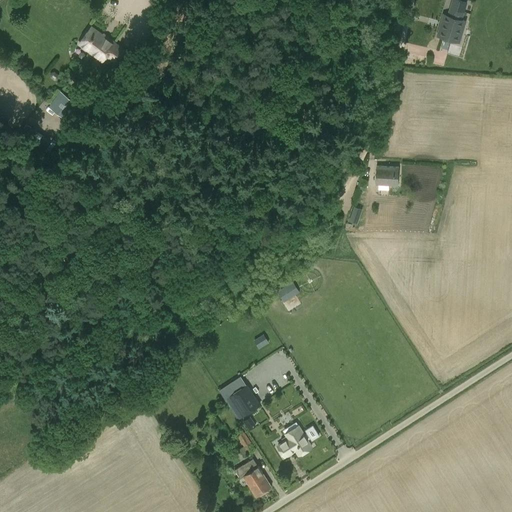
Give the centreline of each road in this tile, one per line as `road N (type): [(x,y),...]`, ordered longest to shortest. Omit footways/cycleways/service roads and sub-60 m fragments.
road 1 (track): [(0,389),(331,194),(372,140),(411,0)]
road 2 (unclassified): [(281,511),(511,368)]
